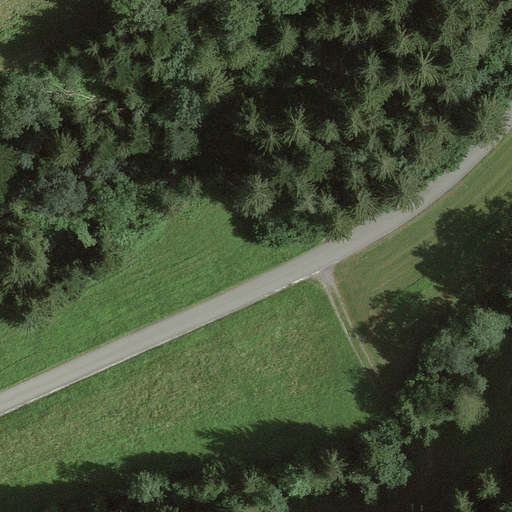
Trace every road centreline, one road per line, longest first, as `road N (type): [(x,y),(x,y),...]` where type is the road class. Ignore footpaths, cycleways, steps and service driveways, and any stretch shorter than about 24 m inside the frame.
road 1 (unclassified): [(511,111),(434,185),(364,233),(0,403)]
road 2 (track): [(318,257),(426,461),(425,487),(407,511)]
